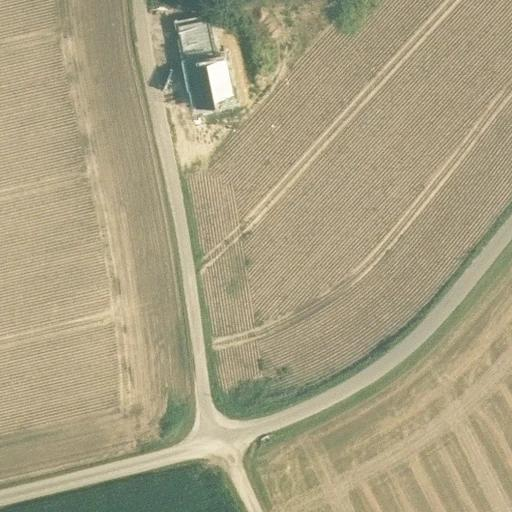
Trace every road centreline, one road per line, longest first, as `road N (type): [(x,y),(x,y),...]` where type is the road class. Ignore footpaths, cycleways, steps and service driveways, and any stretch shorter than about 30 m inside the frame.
road 1 (unclassified): [(141,0),(180,186),(205,418),(223,447)]
road 2 (unclassified): [(511,227),(417,343),(330,403),(223,447)]
road 3 (unclassified): [(223,447),(0,501)]
